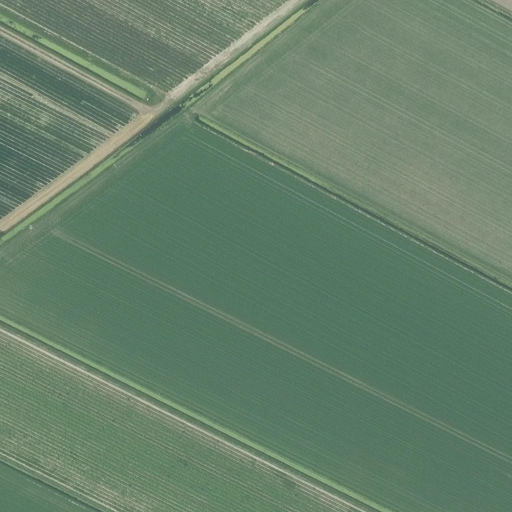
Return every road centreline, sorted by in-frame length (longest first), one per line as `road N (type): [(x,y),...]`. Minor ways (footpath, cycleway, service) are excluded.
road 1 (track): [(0,230),(152,114),(0,33)]
road 2 (track): [(298,0),(152,114)]
